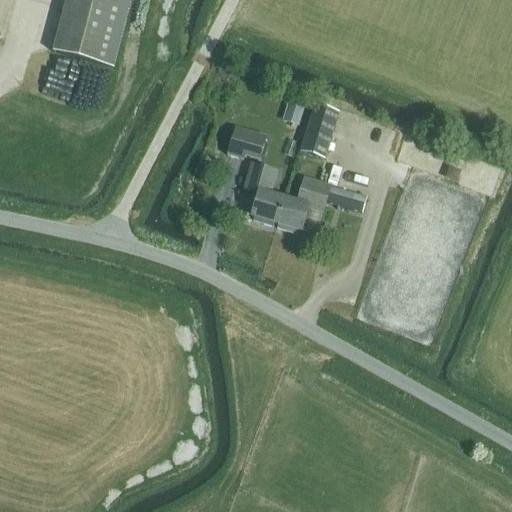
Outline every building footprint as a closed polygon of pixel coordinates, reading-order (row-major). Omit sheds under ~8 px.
[(0,0),(0,38),(2,39),(11,0),(0,0)] [(114,71),(132,0),(66,0),(53,55),(114,71)] [(286,110),(303,116),(307,104),(290,98),(286,110)] [(310,119),(300,155),(327,162),(337,127),(310,119)] [(227,159),(243,163),(244,159),(260,162),(266,139),(235,130),(227,159)] [(252,218),(276,225),(284,201),(270,197),(278,173),(251,166),(244,191),(258,195),(252,218)] [(298,205),(284,201),(276,225),(302,233),(308,210),(322,214),(325,205),(335,208),(330,228),(341,231),(347,212),(350,213),(355,196),(352,195),(336,191),(330,189),(304,181),(298,205)]
